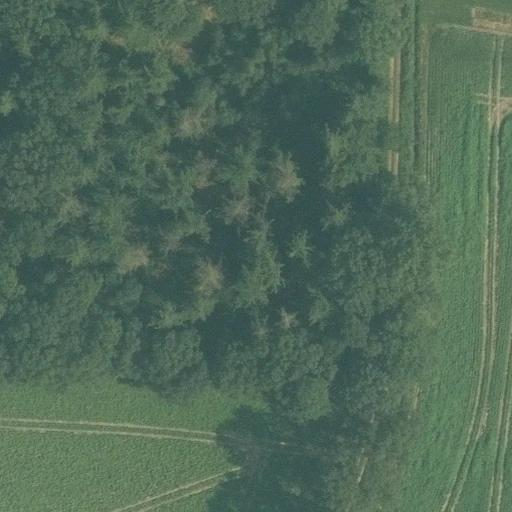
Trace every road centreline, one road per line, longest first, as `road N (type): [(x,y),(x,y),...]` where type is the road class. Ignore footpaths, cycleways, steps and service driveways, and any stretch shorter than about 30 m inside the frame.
road 1 (track): [(342,511),(387,364),(391,235)]
road 2 (track): [(391,235),(396,0)]
